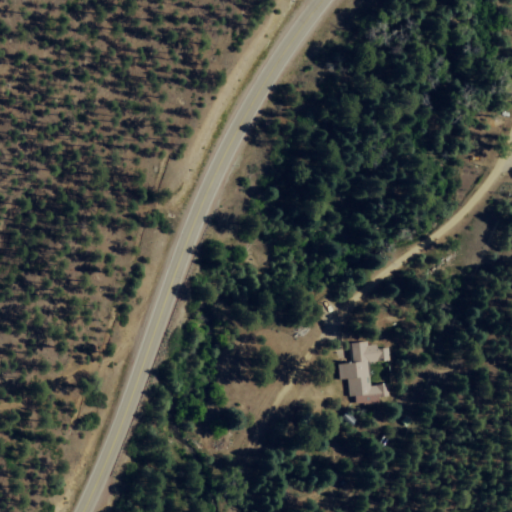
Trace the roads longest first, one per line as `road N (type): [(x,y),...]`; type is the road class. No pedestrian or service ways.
road 1 (residential): [(254,511),(283,443),(499,163),(511,120)]
road 2 (primary): [(140,359),(220,159),(267,72),(319,0)]
road 3 (primary): [(78,511),(140,359)]
road 4 (residential): [(140,359),(0,381)]
